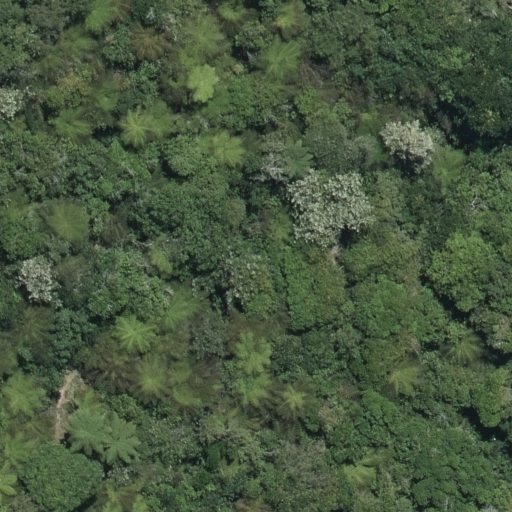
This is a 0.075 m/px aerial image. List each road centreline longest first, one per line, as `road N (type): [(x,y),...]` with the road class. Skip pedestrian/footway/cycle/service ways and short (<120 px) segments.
road 1 (track): [(107,511),(102,472),(114,346),(139,294),(103,220),(164,103),(280,0)]
road 2 (track): [(297,0),(282,108),(233,144),(269,254),(241,331),(298,375),(340,511)]
